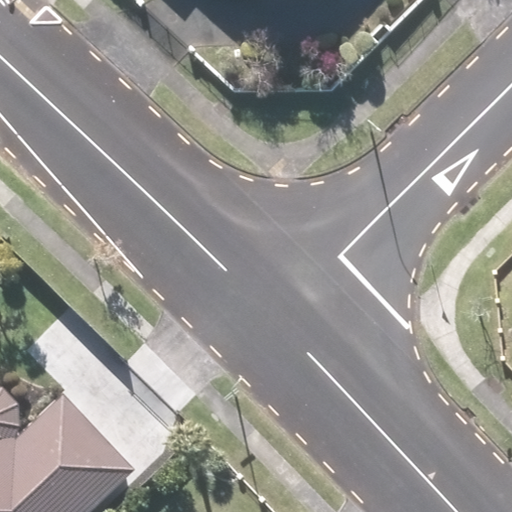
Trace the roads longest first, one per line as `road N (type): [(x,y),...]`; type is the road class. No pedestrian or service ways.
road 1 (residential): [(288,320),(0,68)]
road 2 (residential): [(511,78),(288,320)]
road 3 (residential): [(458,511),(288,320)]
